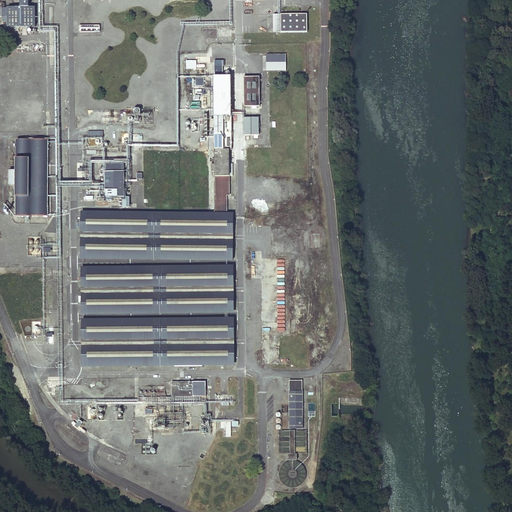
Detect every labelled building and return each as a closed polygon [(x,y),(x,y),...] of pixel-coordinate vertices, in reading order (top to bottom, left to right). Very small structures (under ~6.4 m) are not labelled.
[(8,27),(36,26),(35,6),(8,7),(8,8),(5,8),(5,4),(3,4),(3,8),(2,8),(2,15),(7,15),(8,27)] [(307,30),(307,12),(280,13),(281,30),(307,30)] [(285,53),(266,53),(266,68),(285,68),(285,53)] [(154,259),(233,261),(232,212),(227,212),(227,194),(230,194),(230,150),(232,150),(232,76),(223,76),(216,76),(214,76),(215,165),(212,165),(212,172),(215,172),(216,212),(154,212),(154,259)] [(260,76),(244,76),(245,105),(260,105),(260,76)] [(259,117),(245,116),(245,135),(259,134),(259,117)] [(17,215),(48,215),(49,140),(18,140),(18,170),(10,170),(10,185),(17,185),(17,215)] [(125,164),(106,164),(106,196),(125,196),(125,164)] [(94,189),(83,189),(84,200),(94,200),(94,189)] [(154,212),(82,211),(82,258),(154,259),(154,212)] [(83,287),(233,286),(233,267),(83,268),(83,287)] [(233,312),(233,292),(83,293),(83,313),(233,312)] [(25,308),(26,319),(43,318),(42,308),(25,308)] [(234,338),(233,319),(83,321),(83,340),(234,338)] [(42,336),(42,322),(21,322),(26,336),(42,336)] [(83,346),(234,345),(234,338),(83,340),(83,346)] [(234,364),(234,345),(83,346),(84,366),(234,364)] [(206,397),(206,382),(173,381),(172,396),(206,397)] [(290,428),(302,428),(302,381),(290,381),(290,428)] [(212,434),(211,416),(202,416),(202,433),(212,434)] [(306,430),(303,430),(280,430),(280,452),(281,452),(292,453),(292,463),(293,463),(294,463),(294,453),(306,453),(306,430)] [(126,456),(103,444),(102,444),(97,455),(121,466),(126,456)] [(301,466),(300,465),(297,463),(295,463),(294,463),(293,463),(292,463),(291,463),(288,464),(286,466),(284,468),(283,470),(282,472),(282,475),(283,477),(284,479),(286,481),(288,483),(291,484),(294,484),(297,484),(300,482),(301,481),(303,479),(304,477),(304,474),(304,471),(303,468),(301,466)]
